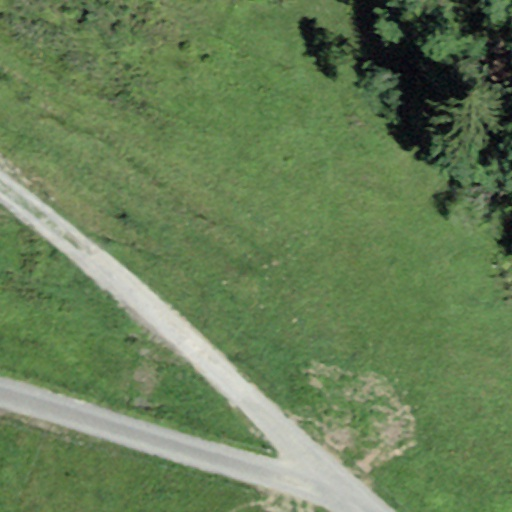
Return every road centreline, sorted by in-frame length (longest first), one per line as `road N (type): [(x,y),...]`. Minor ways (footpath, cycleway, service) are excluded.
road 1 (track): [(319,481),(296,442),(0,186)]
road 2 (track): [(372,511),(319,481),(0,392)]
